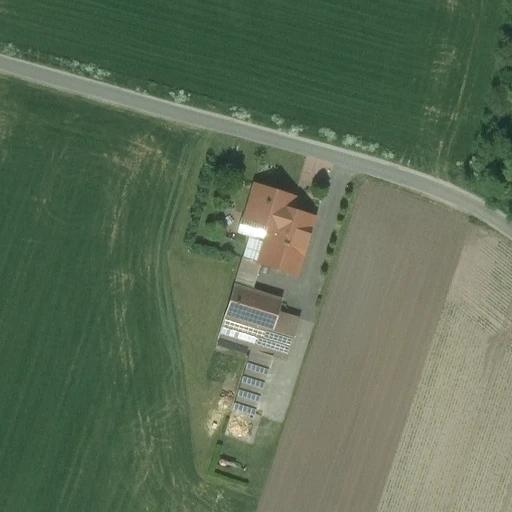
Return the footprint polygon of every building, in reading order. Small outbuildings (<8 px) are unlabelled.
[(312,219),(289,212),(292,199),(253,187),(243,219),(240,218),(235,234),(247,237),(244,247),(240,259),(241,260),(259,265),(294,276),(312,219)] [(259,265),(241,260),(233,286),(251,292),(259,265)] [(251,292),(233,286),(216,338),(250,349),(271,356),(285,360),(298,320),(276,313),(280,301),(251,292)] [(250,349),(231,410),(252,417),(271,356),(250,349)] [(223,448),(234,452),(238,438),(228,435),(223,448)]
